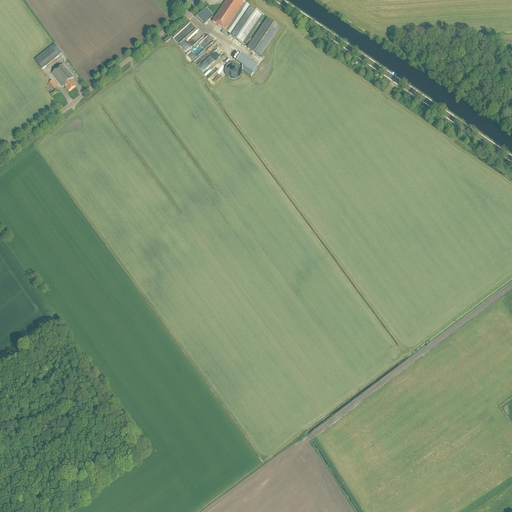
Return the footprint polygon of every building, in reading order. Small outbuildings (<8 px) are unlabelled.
[(232,32),(229,35),(244,45),(264,16),(244,3),(245,0),(226,0),(212,22),(226,31),(228,29),(232,32)] [(206,8),(196,16),(202,24),(212,16),(206,8)] [(261,56),(280,27),(268,19),(248,48),(261,56)] [(188,34),(178,43),(182,47),(192,37),(188,34)] [(180,59),(185,64),(201,47),(195,42),(180,59)] [(42,70),(59,56),(52,47),(35,60),(42,70)] [(260,67),(243,55),(239,62),(256,74),(260,67)] [(194,73),(204,64),(200,60),(195,65),(191,69),(194,73)] [(232,68),(220,64),(217,76),(229,79),(232,68)] [(75,87),(70,81),(74,78),(63,65),(52,73),(63,87),(64,86),(69,92),(75,87)] [(52,81),(49,83),(55,90),(58,88),(52,81)]
